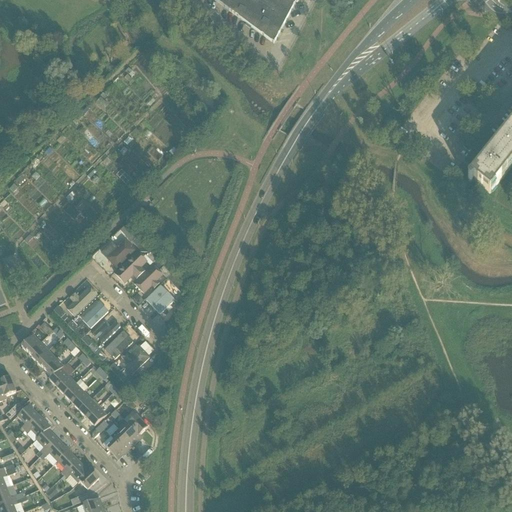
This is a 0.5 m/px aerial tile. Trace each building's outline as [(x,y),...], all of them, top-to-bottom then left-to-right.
[(273,45),(295,4),(297,5),(299,0),(213,0),(265,39),(273,45)] [(511,130),(471,182),(489,196),(497,187),(511,167),(511,130)] [(125,227),(120,232),(131,243),(135,238),(125,227)] [(137,252),(143,247),(135,238),(131,243),(138,250),(136,252),(137,252)] [(110,278),(135,254),(123,242),(99,266),(110,278)] [(149,253),(143,247),(137,252),(143,259),(145,257),(152,264),(152,265),(153,265),(155,263),(157,261),(149,253)] [(125,292),(149,267),(135,254),(110,278),(125,292)] [(24,274),(15,256),(6,261),(15,279),(24,274)] [(157,261),(155,263),(153,265),(166,279),(167,279),(171,275),(163,267),(157,261)] [(125,292),(136,303),(161,278),(149,267),(125,292)] [(171,275),(167,279),(174,287),(178,282),(175,279),(171,275)] [(62,304),(74,319),(98,299),(85,284),(62,304)] [(171,300),(158,288),(145,301),(158,313),(171,300)] [(101,306),(83,322),(91,331),(109,315),(101,306)] [(65,315),(58,308),(54,312),(61,319),(65,315)] [(91,336),(101,346),(124,326),(114,315),(91,336)] [(81,341),(86,337),(90,333),(83,325),(78,329),(71,322),(67,326),(81,341)] [(48,337),(53,333),(45,324),(40,328),(48,337)] [(137,340),(128,330),(105,351),(114,361),(137,340)] [(64,337),(60,332),(56,337),(60,341),(64,337)] [(29,356),(40,344),(33,337),(21,348),(29,356)] [(99,351),(86,337),(81,341),(95,355),(99,351)] [(63,344),(67,348),(72,344),(68,340),(63,344)] [(134,373),(155,353),(142,340),(121,360),(134,373)] [(36,363),(48,352),(40,344),(29,356),(36,363)] [(72,353),(76,349),(72,344),(67,348),(72,353)] [(112,365),(99,351),(95,355),(108,369),(112,365)] [(44,371),(55,360),(48,352),(36,363),(44,371)] [(61,370),(64,368),(55,360),(44,371),(51,379),(61,370)] [(91,365),(87,360),(83,364),(87,368),(91,365)] [(120,373),(112,365),(108,369),(128,389),(135,382),(123,370),(120,373)] [(96,373),(100,378),(104,374),(100,369),(96,373)] [(68,378),(61,370),(51,379),(49,381),(57,389),(68,378)] [(109,378),(104,374),(100,378),(104,382),(109,378)] [(64,397),(76,386),(68,378),(57,389),(64,397)] [(0,382),(0,385),(5,398),(6,398),(16,394),(10,379),(0,382)] [(72,405),(84,393),(76,386),(64,397),(72,405)] [(112,387),(109,391),(113,395),(117,392),(112,387)] [(79,413),(91,401),(84,393),(72,405),(79,413)] [(124,404),(132,413),(136,409),(128,400),(124,404)] [(87,421),(99,409),(91,401),(79,413),(87,421)] [(18,405),(11,411),(15,416),(22,409),(18,405)] [(25,432),(39,418),(36,414),(29,407),(21,414),(17,418),(24,425),(25,426),(22,429),(25,432)] [(106,417),(99,409),(87,421),(95,428),(106,417)] [(10,420),(15,416),(11,411),(6,416),(10,420)] [(116,412),(112,416),(115,420),(120,416),(116,412)] [(136,417),(128,425),(140,437),(148,429),(136,417)] [(39,440),(48,431),(50,429),(43,422),(39,418),(25,432),(28,435),(31,432),(32,433),(38,439),(39,440)] [(108,427),(104,423),(100,427),(104,431),(108,427)] [(142,439),(140,437),(128,425),(130,428),(123,435),(134,447),(142,439)] [(99,435),(104,431),(100,427),(96,432),(99,435)] [(134,447),(123,435),(118,430),(110,438),(115,442),(126,454),(134,447)] [(58,442),(48,431),(39,440),(38,439),(36,442),(44,450),(37,456),(39,459),(43,456),(44,456),(58,442)] [(68,452),(58,442),(44,456),(46,459),(50,456),(57,464),(68,452)] [(118,462),(126,454),(115,442),(107,450),(118,462)] [(65,477),(79,463),(68,452),(57,464),(64,471),(61,474),(62,475),(65,477)] [(89,474),(79,463),(65,477),(67,480),(71,477),(78,485),(80,484),(80,483),(89,474)] [(91,472),(89,474),(80,483),(80,484),(87,491),(99,480),(91,472)] [(6,490),(0,492),(0,508),(16,502),(15,498),(10,499),(6,490)] [(51,491),(47,495),(51,500),(55,496),(51,491)] [(79,505),(90,500),(87,495),(76,499),(71,501),(73,507),(79,505)] [(83,506),(85,511),(98,511),(103,510),(99,500),(83,506)] [(16,502),(0,508),(0,511),(15,511),(14,507),(18,506),(16,502)]
